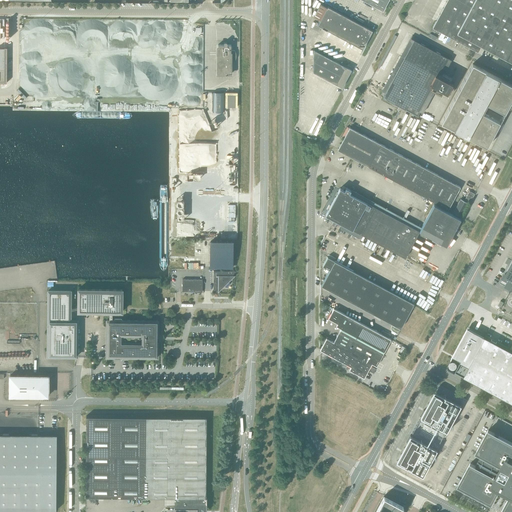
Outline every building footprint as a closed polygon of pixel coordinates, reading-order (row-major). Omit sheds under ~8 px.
[(388,0),(362,0),(365,1),(369,3),(372,5),(376,7),(383,11),(388,0)] [(511,61),(511,0),(446,0),(447,1),(446,2),(445,3),(443,7),(443,8),(442,9),(440,13),(438,16),(437,19),(432,27),(478,51),(481,45),(511,61)] [(366,27),(328,6),(327,7),(321,4),(314,17),(320,20),(318,25),(322,27),(325,28),(326,29),(336,34),(338,36),(340,37),(353,44),(355,45),(357,46),(362,49),(366,41),(372,30),(366,27)] [(395,33),(378,66),(380,67),(397,35),(395,33)] [(411,38),(414,39),(447,57),(450,59),(451,56),(412,35),(411,38)] [(385,93),(414,39),(410,37),(381,90),(385,93)] [(383,97),(390,101),(399,106),(418,116),(419,114),(418,114),(419,111),(421,112),(450,59),(447,57),(414,39),(385,93),(383,97)] [(219,59),(219,71),(219,72),(220,72),(220,73),(223,73),(223,74),(231,74),(231,61),(234,61),(235,60),(235,59),(236,58),(236,57),(236,56),(236,55),(236,54),(236,53),(236,52),(235,52),(235,51),(234,50),(231,50),(231,45),(227,45),(227,43),(227,42),(226,42),(226,41),(225,41),(225,42),(224,42),(224,43),(223,43),(223,44),(218,44),(218,59),(219,59)] [(339,62),(313,49),(313,72),(342,87),(348,76),(349,74),(351,69),(339,62)] [(450,59),(421,112),(423,113),(451,60),(450,59)] [(493,134),(500,122),(499,122),(499,121),(483,112),(485,108),(487,104),(504,113),(505,113),(511,98),(511,84),(472,64),(441,122),(486,147),(493,134)] [(226,92),(226,107),(238,107),(238,92),(226,92)] [(369,167),(381,144),(350,127),(349,128),(343,138),(342,141),(339,147),(337,150),(342,152),(344,153),(345,153),(351,157),(369,167)] [(341,137),(343,138),(349,128),(346,127),(341,137)] [(460,187),(381,144),(369,167),(426,197),(448,209),(460,187)] [(330,217),(334,219),(335,220),(341,223),(344,224),(349,227),(352,229),(355,230),(360,233),(363,235),(405,257),(420,231),(419,231),(415,228),(407,224),(399,219),(391,215),(382,211),(374,206),(367,202),(358,198),(350,193),(349,193),(351,190),(346,187),(346,188),(345,189),(344,190),(343,190),(340,188),(336,195),(329,208),(327,211),(326,214),(326,215),(325,215),(330,217)] [(351,190),(349,193),(350,193),(358,198),(399,219),(407,224),(415,228),(419,231),(421,227),(351,189),(351,190)] [(474,193),(469,191),(465,199),(468,201),(470,201),(471,199),(472,198),(473,197),(473,196),(474,193)] [(467,202),(461,199),(453,212),(460,215),(467,202)] [(420,231),(446,245),(449,240),(451,235),(456,227),(460,218),(434,204),(423,223),(421,227),(419,231),(420,231)] [(362,237),(363,235),(355,230),(352,229),(349,227),(344,224),(341,223),(340,225),(341,228),(359,238),(362,237)] [(232,267),(233,242),(210,241),(210,267),(232,267)] [(337,262),(327,257),(323,266),(327,268),(330,269),(329,270),(324,279),(323,281),(321,285),(324,286),(325,287),(331,291),(336,293),(340,295),(346,299),(350,300),(354,303),(357,304),(371,312),(372,312),(375,314),(376,315),(383,318),(389,322),(398,327),(400,328),(413,304),(414,303),(337,262)] [(511,258),(500,282),(505,285),(509,287),(511,284),(511,258)] [(228,281),(232,278),(233,276),(232,276),(235,271),(213,270),(213,289),(214,289),(217,289),(217,290),(218,289),(219,290),(221,289),(224,286),(224,285),(228,282),(228,281)] [(202,291),(202,279),(182,279),(182,291),(195,291),(196,291),(202,291)] [(158,328),(158,321),(158,320),(157,320),(150,320),(143,320),(136,320),(129,320),(128,320),(122,320),(122,318),(121,318),(121,320),(121,321),(115,321),(115,320),(114,320),(114,318),(114,320),(112,320),(112,311),(114,311),(114,313),(115,313),(115,311),(121,311),(121,312),(122,312),(122,311),(122,304),(122,297),(122,295),(122,290),(122,289),(115,289),(114,289),(108,289),(108,287),(107,287),(107,289),(100,289),(100,287),(100,289),(93,289),(86,289),(79,289),(78,289),(78,296),(78,298),(76,298),(76,299),(78,299),(78,301),(76,301),(78,301),(78,303),(78,304),(78,306),(78,308),(78,310),(78,311),(79,311),(80,311),(84,311),(85,311),(85,313),(86,313),(86,311),(93,311),(93,313),(93,311),(94,311),(99,311),(100,311),(107,311),(107,313),(107,311),(108,311),(109,311),(109,314),(108,314),(108,315),(108,316),(109,317),(109,320),(107,320),(107,318),(107,320),(107,327),(105,327),(107,327),(107,334),(107,335),(107,341),(106,341),(106,342),(107,342),(107,349),(105,349),(107,349),(107,356),(106,356),(107,356),(114,356),(114,358),(114,356),(114,355),(118,355),(121,355),(121,356),(121,357),(121,356),(127,356),(128,356),(128,358),(129,356),(135,357),(136,357),(142,357),(143,357),(150,357),(157,357),(158,357),(158,356),(157,356),(157,350),(158,350),(158,349),(157,349),(157,342),(159,342),(157,342),(156,342),(156,341),(156,340),(157,340),(157,339),(157,338),(157,337),(156,337),(156,336),(156,335),(158,335),(159,335),(158,335),(158,328)] [(70,312),(70,310),(70,307),(70,305),(70,298),(71,298),(70,298),(70,291),(71,291),(70,291),(70,290),(70,291),(66,291),(63,291),(63,290),(63,291),(56,290),(49,290),(48,290),(48,291),(48,298),(48,305),(48,312),(48,319),(48,320),(48,326),(48,327),(48,334),(48,341),(48,348),(48,355),(47,355),(47,356),(48,356),(55,356),(62,356),(69,356),(70,356),(76,356),(77,356),(77,355),(77,349),(77,348),(77,342),(77,341),(77,334),(77,327),(77,325),(76,325),(76,321),(71,321),(71,319),(70,319),(70,313),(70,312)] [(391,339),(334,308),(331,313),(329,316),(330,317),(330,319),(333,321),(337,323),(337,324),(336,325),(341,328),(340,329),(383,352),(384,351),(387,346),(387,345),(388,343),(389,343),(391,339)] [(383,352),(340,329),(338,332),(337,335),(335,339),(333,342),(331,341),(328,339),(327,341),(325,340),(324,342),(323,344),(322,346),(320,349),(321,350),(351,366),(349,369),(364,377),(368,369),(369,367),(371,364),(372,363),(376,366),(379,360),(380,359),(381,357),(383,352)] [(321,344),(323,344),(324,342),(325,340),(327,341),(328,339),(329,339),(331,341),(332,339),(326,336),(323,341),(322,342),(321,344)] [(511,351),(485,337),(464,375),(464,376),(466,378),(473,381),(511,402),(511,351)] [(456,367),(457,366),(457,365),(457,364),(457,363),(457,362),(456,361),(455,360),(454,360),(453,360),(452,360),(451,360),(450,361),(449,362),(449,363),(449,364),(449,365),(449,366),(450,367),(451,368),(452,368),(453,368),(454,368),(455,368),(456,367)] [(47,387),(48,386),(48,385),(48,383),(48,375),(10,375),(10,383),(11,383),(11,385),(11,387),(10,388),(8,389),(8,391),(8,394),(10,395),(11,397),(13,397),(16,397),(17,395),(39,396),(40,396),(42,397),(44,397),(46,397),(47,397),(47,396),(48,396),(48,395),(49,395),(49,394),(50,393),(50,392),(50,391),(49,390),(49,389),(48,388),(47,387)] [(439,396),(440,394),(434,390),(424,409),(424,410),(426,410),(427,409),(426,409),(426,408),(426,407),(427,407),(428,407),(435,393),(439,396)] [(435,393),(428,407),(427,407),(426,407),(426,408),(426,409),(427,409),(426,410),(424,410),(424,409),(420,416),(420,417),(422,418),(425,420),(444,430),(446,431),(447,430),(449,426),(450,426),(450,427),(451,427),(452,427),(453,427),(453,426),(453,425),(452,425),(452,424),(451,424),(450,424),(458,408),(460,405),(459,404),(441,394),(440,394),(439,396),(435,393)] [(206,497),(206,417),(168,416),(161,416),(145,416),(124,416),(86,416),(86,425),(86,429),(86,432),(86,433),(85,496),(89,496),(100,496),(104,496),(128,496),(131,496),(148,497),(156,497),(161,497),(174,497),(174,500),(174,504),(174,507),(176,507),(180,507),(183,507),(187,507),(191,507),(197,507),(197,511),(204,511),(205,511),(207,511),(207,497),(206,497)] [(433,441),(437,432),(425,425),(420,434),(433,441)] [(511,511),(511,442),(498,435),(499,434),(499,433),(498,433),(497,433),(497,432),(496,432),(495,432),(496,432),(495,433),(488,430),(488,431),(476,451),(502,465),(496,477),(470,463),(459,484),(459,485),(465,488),(465,489),(465,490),(466,491),(467,491),(468,491),(469,490),(491,502),(499,488),(505,491),(511,494),(501,511),(511,511)] [(34,510),(56,510),(57,434),(45,434),(39,434),(27,434),(5,434),(0,433),(0,509),(4,510),(34,510)] [(403,464),(402,465),(403,465),(421,474),(422,475),(423,474),(424,472),(433,456),(434,457),(435,457),(435,458),(436,457),(437,457),(437,456),(437,455),(436,455),(435,454),(435,455),(434,454),(436,450),(437,449),(412,435),(410,435),(410,436),(406,442),(408,443),(407,445),(406,445),(406,446),(406,447),(399,460),(403,463),(403,464)] [(407,445),(408,443),(407,443),(406,442),(396,461),(402,465),(403,464),(403,463),(399,460),(406,447),(406,446),(406,445),(407,445)] [(400,511),(402,508),(403,506),(385,496),(384,496),(375,511),(400,511)]
